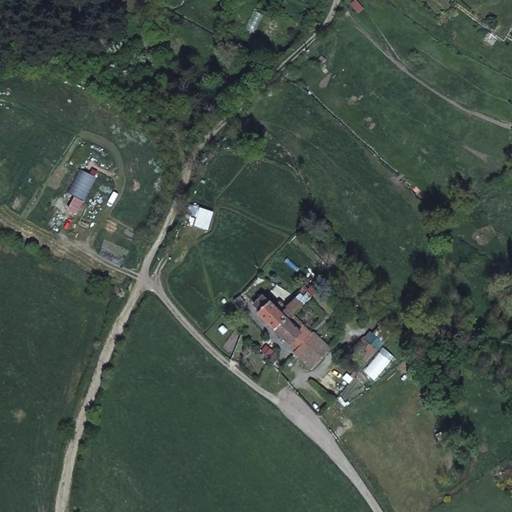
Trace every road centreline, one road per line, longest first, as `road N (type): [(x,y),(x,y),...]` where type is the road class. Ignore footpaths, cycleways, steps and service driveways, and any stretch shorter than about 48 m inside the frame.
road 1 (track): [(338,0),(330,23),(291,66),(209,137),(104,353),(63,511)]
road 2 (unclassified): [(379,511),(324,438),(217,352),(144,277)]
road 3 (track): [(192,174),(149,52),(153,0)]
